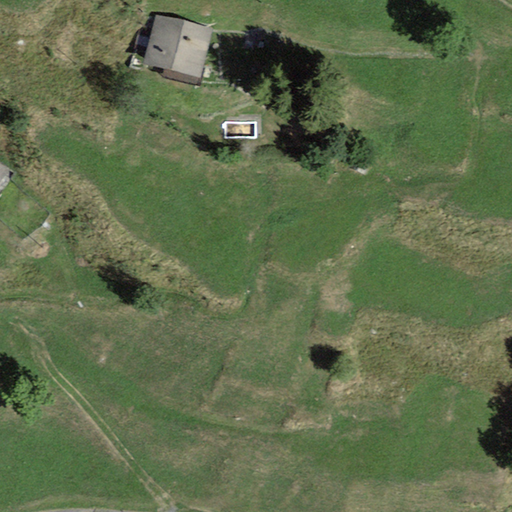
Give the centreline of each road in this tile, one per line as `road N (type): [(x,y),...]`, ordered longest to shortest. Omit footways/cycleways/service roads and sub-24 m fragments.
road 1 (track): [(169,511),(80,397),(36,364),(0,361)]
road 2 (track): [(0,298),(71,301),(82,282),(57,234)]
